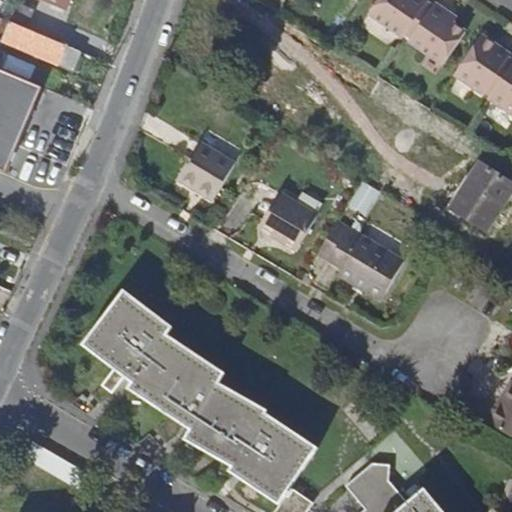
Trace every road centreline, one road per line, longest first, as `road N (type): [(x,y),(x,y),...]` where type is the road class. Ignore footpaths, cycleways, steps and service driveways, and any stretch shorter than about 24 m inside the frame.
road 1 (residential): [(91,183),(389,356),(446,341)]
road 2 (residential): [(0,391),(201,511)]
road 3 (residential): [(0,379),(91,183)]
road 4 (residential): [(91,183),(157,0)]
